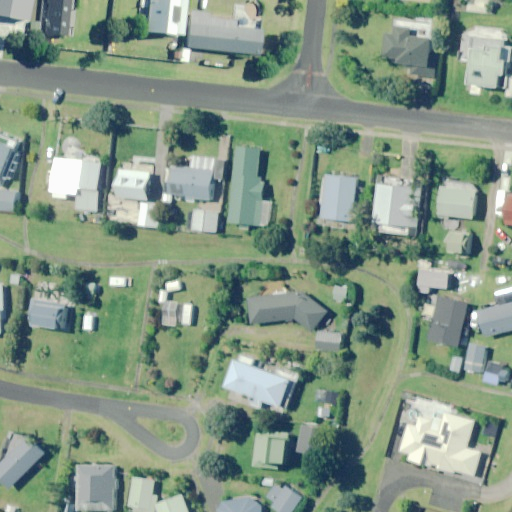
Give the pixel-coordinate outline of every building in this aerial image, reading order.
[(69,0),(46,0),(44,37),(66,39),(69,0)] [(172,36),(176,0),(147,0),(144,33),(172,36)] [(233,20),(188,15),(184,48),(257,56),(259,31),(233,29),(233,20)] [(416,27),(400,26),(400,34),(391,33),(389,65),(413,66),(413,73),(442,75),(445,38),(415,36),(416,27)] [(511,46),(506,46),(507,30),(459,28),(458,60),(472,61),(471,85),(511,86),(510,95),(511,95),(511,46)] [(0,185),(2,186),(21,140),(0,131),(0,185)] [(262,149),(240,146),(232,221),(270,225),(272,201),(264,200),(266,179),(259,178),(262,149)] [(104,161),(58,157),(56,184),(81,187),(79,209),(99,211),(104,161)] [(215,161),(197,159),(196,169),(175,167),(172,196),(212,199),(215,161)] [(152,173),(123,170),(121,197),(150,199),(152,173)] [(359,177),(328,174),(323,217),(354,221),(359,177)] [(423,179),(380,175),(375,231),(418,235),(423,179)] [(444,184),(441,218),(452,220),(452,215),(476,218),(479,187),(444,184)] [(20,191),(0,189),(0,208),(17,210),(20,191)] [(163,205),(143,202),(141,224),(160,226),(163,205)] [(220,212),(197,210),(195,229),(219,231),(220,212)] [(471,233),(453,231),(451,251),(469,253),(471,233)] [(442,275),(426,272),(423,285),(440,289),(442,275)] [(127,277),(111,277),(111,285),(127,285),(127,277)] [(182,289),(181,281),(167,281),(168,290),(182,289)] [(350,286),(337,285),(336,294),(349,296),(350,286)] [(511,330),(511,288),(499,292),(503,305),(481,310),(488,336),(511,330)] [(332,311),(306,291),(250,296),(253,323),(288,320),(288,323),(295,322),(295,319),(296,319),(315,333),(332,311)] [(471,302),(441,296),(431,340),(461,347),(471,302)] [(68,304),(39,300),(36,324),(64,328),(68,304)] [(193,304),(185,303),(183,323),(192,324),(193,304)] [(178,325),(178,315),(164,315),(164,324),(178,325)] [(343,333),(319,331),(317,349),(341,351),(343,333)] [(488,346),(471,343),(466,369),(483,372),(488,346)] [(256,359),(241,354),(227,393),(243,398),(245,392),(256,396),(253,404),(262,407),(265,399),(286,407),(296,380),(254,365),(256,359)] [(502,375),(488,371),(485,380),(499,385),(502,375)] [(476,420),(443,411),(441,415),(434,413),(432,419),(420,416),(417,425),(410,423),(408,431),(399,428),(393,449),(412,454),(410,459),(455,472),(456,470),(476,475),(482,452),(468,448),(476,420)] [(325,427),(304,426),(302,452),(323,454),(325,427)] [(291,433),(259,432),(258,466),(289,468),(291,433)] [(45,455),(27,437),(0,464),(0,476),(12,489),(45,455)] [(118,466),(81,465),(81,475),(71,475),(70,491),(81,491),(80,509),(117,510),(118,466)] [(156,479),(134,477),(131,511),(138,511),(156,511),(158,495),(155,495),(156,479)] [(276,502),(273,506),(282,511),(295,511),(306,496),(289,484),(286,488),(277,481),(267,496),(276,502)] [(190,511),(185,496),(158,506),(159,511),(190,511)] [(225,501),(220,511),(263,511),(263,502),(257,498),(225,501)] [(75,511),(76,504),(66,503),(65,511),(75,511)]
